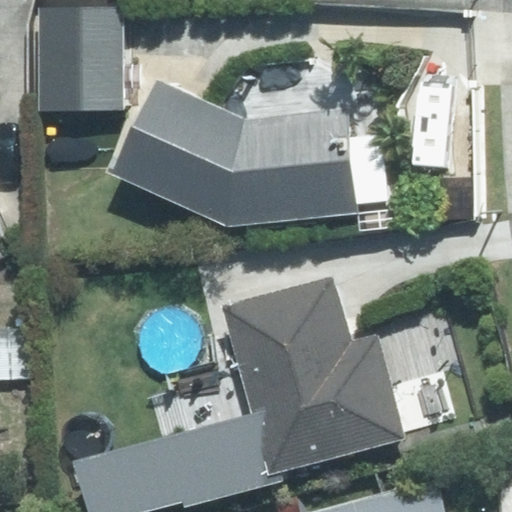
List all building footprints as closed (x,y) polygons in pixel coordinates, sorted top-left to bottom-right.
[(137,0),(51,0),(53,107),(138,107),(137,0)] [(0,209),(15,203),(0,169),(0,101),(15,94),(0,61),(0,209)] [(257,111),(189,70),(177,65),(138,170),(254,213),(379,198),(367,98),(257,111)] [(298,461),(424,434),(412,377),(401,322),(366,329),(354,275),(252,297),(275,407),(98,444),(112,511),(172,511),(303,484),(298,461)] [(462,511),(442,456),(307,504),(310,511),(462,511)]
